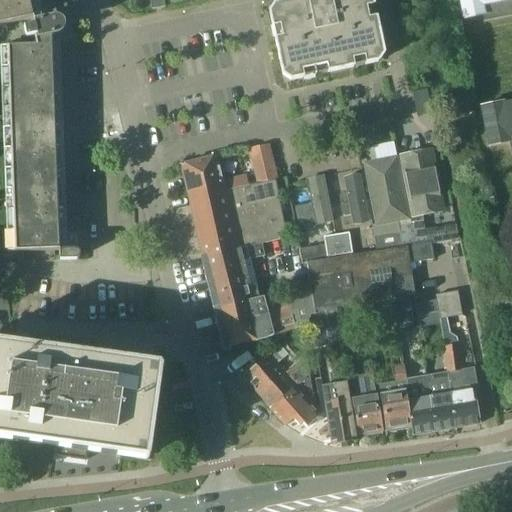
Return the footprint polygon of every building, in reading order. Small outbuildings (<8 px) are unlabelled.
[(0,0),(0,26),(41,18),(41,16),(34,18),(29,0),(0,0)] [(149,0),(152,9),(164,7),(162,0),(149,0)] [(304,0),(278,5),(269,7),(283,76),(291,80),(378,62),(382,54),(370,0),(329,0),(330,2),(316,2),(316,10),(311,11),(308,0),(304,0)] [(511,102),(503,104),(503,101),(479,106),(487,145),(508,141),(511,155),(511,154),(511,0),(459,0),(463,20),(484,16),(485,21),(511,15),(511,102)] [(36,46),(7,47),(14,253),(59,251),(60,260),(75,260),(77,260),(78,259),(79,258),(79,257),(80,256),(80,255),(80,253),(79,252),(79,251),(78,250),(76,250),(75,250),(60,250),(59,228),(58,210),(58,208),(58,190),(58,188),(57,169),(57,168),(56,149),(56,147),(55,128),(55,127),(55,108),(55,106),(54,88),(54,86),(53,67),(53,66),(52,46),(60,46),(60,45),(59,45),(59,31),(60,30),(60,29),(61,28),(61,27),(61,26),(60,24),(60,23),(59,23),(57,22),(56,22),(55,22),(42,24),(24,28),(26,39),(34,37),(36,46)] [(417,117),(429,114),(433,113),(432,106),(428,89),(426,90),(412,92),(417,117)] [(379,123),(381,134),(392,132),(389,121),(379,123)] [(250,150),(258,183),(275,180),(277,179),(269,145),(250,150)] [(453,191),(443,150),(407,157),(414,197),(417,217),(430,215),(456,212),(453,191)] [(182,165),(188,191),(223,183),(216,157),(182,165)] [(377,228),(395,225),(414,222),(411,202),(403,159),(366,164),(374,206),(375,214),(377,228)] [(300,236),(326,230),(339,228),(335,207),(330,179),(309,184),(311,205),(296,210),(300,236)] [(340,209),(343,222),(348,226),(350,229),(374,225),(363,179),(345,182),(349,205),(340,209)] [(287,238),(275,180),(258,183),(258,184),(245,187),(225,192),(223,183),(188,191),(204,258),(247,247),(259,244),(287,238)] [(427,242),(423,222),(411,224),(398,226),(399,233),(395,234),(394,232),(375,235),(376,250),(376,252),(408,247),(424,245),(423,243),(427,242)] [(353,254),(349,233),(337,235),(324,237),(327,258),(340,256),(353,254)] [(204,258),(214,295),(253,285),(253,286),(257,286),(250,259),(262,256),(259,244),(247,247),(204,258)] [(408,248),(411,263),(433,259),(430,244),(408,248)] [(337,308),(361,305),(363,320),(384,317),(381,301),(416,296),(411,263),(408,248),(408,247),(376,252),(307,263),(311,287),(316,314),(324,313),(337,311),(337,308)] [(214,295),(217,310),(256,300),(257,300),(253,286),(253,285),(214,295)] [(285,331),(295,327),(309,323),(310,315),(316,314),(311,287),(292,290),(292,299),(257,308),(256,300),(217,310),(218,313),(226,349),(253,341),(272,335),(285,331)] [(436,300),(437,300),(440,319),(439,319),(439,320),(462,316),(457,292),(435,296),(436,300)] [(399,325),(413,322),(410,300),(395,303),(399,325)] [(436,300),(415,304),(417,315),(438,311),(436,300)] [(337,311),(324,313),(326,328),(329,344),(343,341),(344,351),(354,349),(351,336),(342,337),(337,311)] [(329,344),(326,328),(324,313),(316,314),(310,315),(309,323),(311,330),(311,331),(314,349),(329,346),(329,344)] [(0,439),(56,448),(55,457),(57,457),(58,448),(72,450),(70,459),(85,461),(87,452),(117,456),(149,461),(162,364),(91,354),(28,345),(9,342),(0,341),(0,439)] [(277,365),(287,356),(292,361),(296,357),(284,343),(281,346),(267,356),(244,377),(260,395),(285,373),(277,365)] [(462,393),(458,370),(462,370),(458,346),(444,349),(448,372),(457,428),(479,424),(473,391),(462,393)] [(306,355),(285,373),(260,395),(285,424),(293,418),(299,425),(303,422),(307,427),(319,416),(320,417),(324,413),(314,402),(306,355)] [(386,429),(411,425),(407,402),(406,391),(407,383),(406,380),(404,365),(392,367),(396,392),(381,395),(386,429)] [(324,403),(325,403),(332,443),(341,442),(338,428),(343,414),(341,400),(337,401),(334,385),(336,384),(338,383),(336,372),(331,372),(333,385),(321,387),(324,403)] [(448,372),(424,376),(434,432),(457,428),(448,372)] [(381,431),(376,396),(372,373),(362,375),(366,398),(354,400),(359,434),(381,431)] [(412,435),(434,432),(424,376),(416,378),(420,400),(407,402),(411,425),(412,435)] [(347,382),(338,383),(336,384),(334,385),(337,401),(341,400),(343,414),(338,428),(341,442),(356,439),(349,399),(347,382)]
